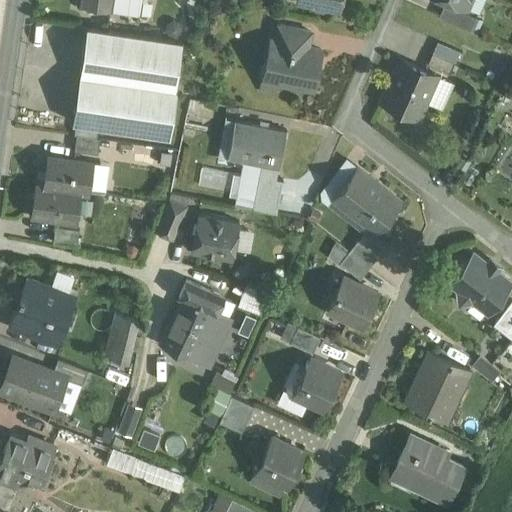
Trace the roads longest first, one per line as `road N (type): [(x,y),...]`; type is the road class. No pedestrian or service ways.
road 1 (residential): [(308,511),(451,202)]
road 2 (residential): [(451,202),(346,117),(397,0)]
road 3 (tertiary): [(0,122),(18,0)]
